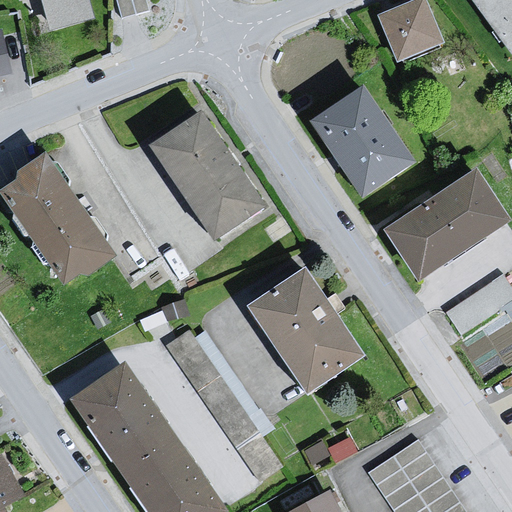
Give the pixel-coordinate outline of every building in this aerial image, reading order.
[(89,0),(41,0),(49,29),(94,18),(89,0)] [(119,0),(122,12),(149,7),(147,0),(119,0)] [(425,0),(416,0),(377,17),(396,66),(443,45),(425,0)] [(511,0),(467,0),(511,61),(511,0)] [(0,78),(16,74),(2,24),(0,24),(0,78)] [(366,87),(311,120),(366,198),(417,163),(366,87)] [(203,120),(152,152),(219,250),(269,215),(203,120)] [(19,189),(1,200),(66,296),(121,266),(48,163),(17,183),(19,189)] [(511,217),(478,169),(386,228),(421,281),(511,219),(511,217)] [(511,291),(500,275),(446,312),(462,335),(511,300),(511,291)] [(310,278),(251,314),(311,400),(370,364),(310,278)] [(207,319),(172,341),(236,444),(271,423),(207,319)] [(227,511),(130,371),(74,411),(141,511),(227,511)] [(471,511),(419,435),(367,471),(395,511),(471,511)] [(5,452),(0,454),(0,511),(8,511),(3,503),(27,490),(5,452)] [(338,511),(329,495),(295,511),(338,511)]
